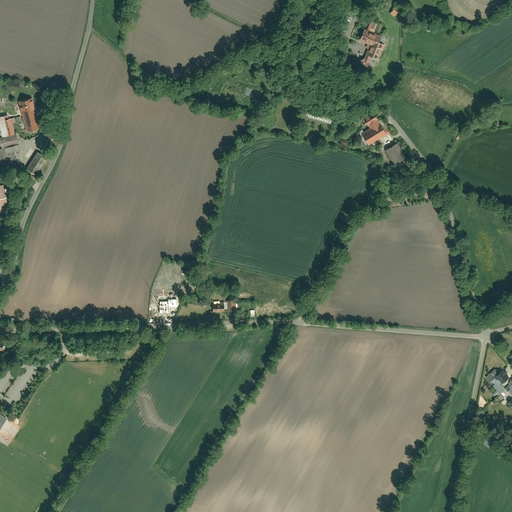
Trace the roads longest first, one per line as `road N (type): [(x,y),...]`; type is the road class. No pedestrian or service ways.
road 1 (residential): [(0,330),(291,322),(486,335)]
road 2 (residential): [(363,0),(347,37),(348,65),(444,186),(486,335)]
road 3 (residential): [(93,0),(60,138),(0,282)]
road 4 (residential): [(486,335),(450,511)]
